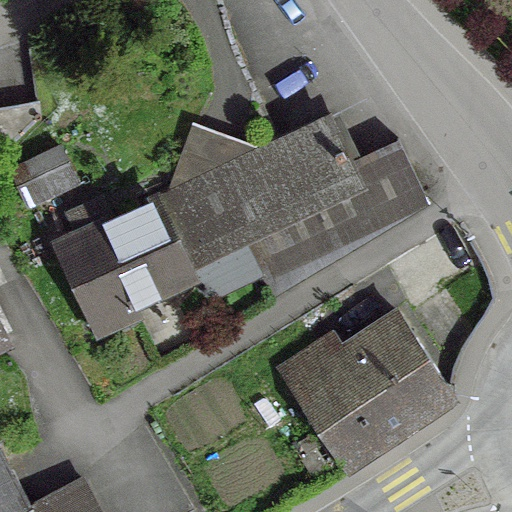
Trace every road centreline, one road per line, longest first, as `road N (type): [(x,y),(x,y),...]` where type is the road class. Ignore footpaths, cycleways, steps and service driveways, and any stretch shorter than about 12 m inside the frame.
road 1 (residential): [(370,0),(511,180)]
road 2 (primary): [(502,414),(361,511)]
